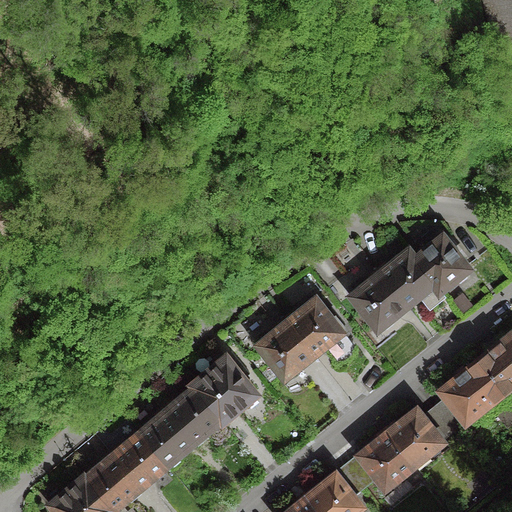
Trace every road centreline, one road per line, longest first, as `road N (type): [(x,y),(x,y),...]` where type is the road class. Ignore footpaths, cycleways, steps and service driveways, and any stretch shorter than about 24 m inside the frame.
road 1 (residential): [(511,234),(491,216),(462,209),(424,210),(342,234),(218,317),(0,506)]
road 2 (residential): [(255,511),(511,307)]
